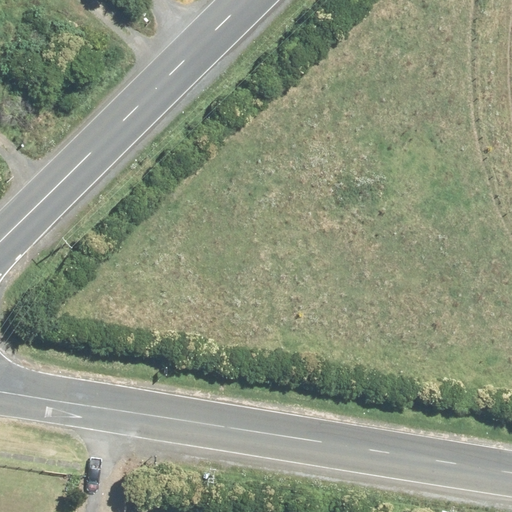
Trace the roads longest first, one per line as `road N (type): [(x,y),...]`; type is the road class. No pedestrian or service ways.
road 1 (tertiary): [(511,476),(0,394)]
road 2 (tertiary): [(250,0),(0,244)]
